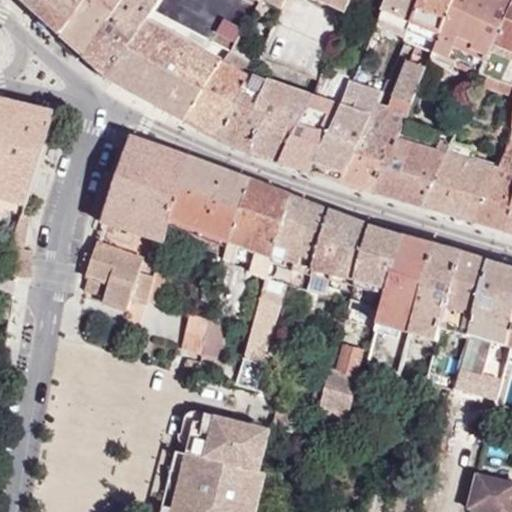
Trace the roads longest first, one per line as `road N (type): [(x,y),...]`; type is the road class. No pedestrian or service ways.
road 1 (residential): [(511,252),(291,183),(102,107)]
road 2 (unclassified): [(15,511),(52,273),(102,107)]
road 3 (unclassified): [(102,107),(4,15)]
